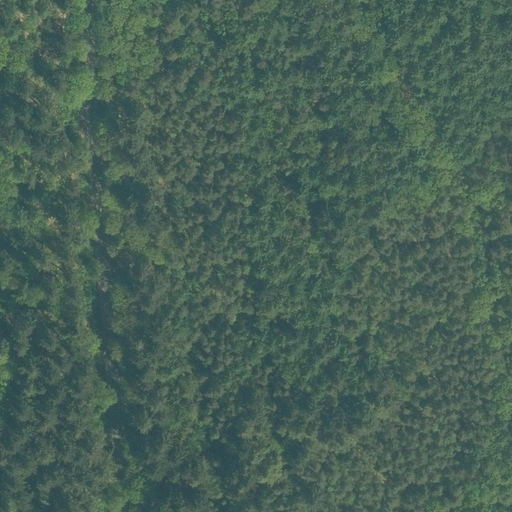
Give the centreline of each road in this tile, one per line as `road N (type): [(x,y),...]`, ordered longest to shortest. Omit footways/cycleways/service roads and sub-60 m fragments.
road 1 (tertiary): [(123,511),(85,0)]
road 2 (track): [(86,47),(165,32),(243,4)]
